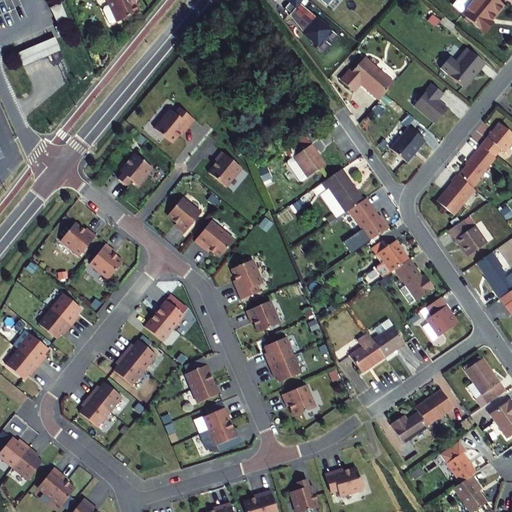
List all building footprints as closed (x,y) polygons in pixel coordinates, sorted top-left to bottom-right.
[(103,11),(108,23),(112,24),(117,22),(138,13),(134,4),(135,0),(106,0),(109,5),(104,7),(103,11)] [(299,3),(301,0),(286,0),(289,3),(284,9),(290,14),(289,15),(307,30),(304,34),(318,46),(316,48),(324,54),(332,45),(327,41),(328,40),(332,43),(338,36),(299,3)] [(496,15),(504,6),(496,0),(474,0),(462,15),(463,16),(464,19),(467,22),(470,22),(483,33),(491,23),(489,20),(494,14),(496,15)] [(70,28),(61,5),(49,10),(59,32),(70,28)] [(456,27),(444,17),(440,22),(451,32),(456,27)] [(60,26),(54,29),(58,38),(63,36),(60,26)] [(56,44),(54,40),(17,56),(23,70),(60,54),(56,44)] [(474,77),(485,64),(467,49),(455,62),(457,64),(448,75),(462,87),(472,76),(474,77)] [(379,101),(394,84),(364,58),(351,73),(349,70),(340,81),(353,92),(360,84),(379,101)] [(464,89),(474,77),(472,76),(462,87),(464,89)] [(413,106),(435,124),(448,109),(437,101),(443,94),(431,85),(413,106)] [(191,119),(176,106),(171,112),(166,108),(151,127),(169,141),(174,135),(177,132),(180,129),(182,131),(191,119)] [(327,132),(321,124),(314,130),(319,137),(327,132)] [(480,146),(494,157),(500,150),(504,152),(511,142),(511,134),(499,124),(480,146)] [(408,128),(390,150),(407,164),(425,142),(408,128)] [(301,182),(325,166),(319,157),(319,156),(312,145),(287,161),(287,164),(299,182),(301,182)] [(458,176),(473,189),(480,180),(479,179),(496,159),(494,157),(480,146),(465,164),(468,166),(465,170),(464,169),(458,176)] [(226,188),(241,169),(221,152),(216,158),(218,160),(215,163),(212,166),(213,167),(208,173),(226,188)] [(126,187),(131,181),(138,187),(153,169),(135,155),(130,161),(129,161),(120,172),(123,175),(118,180),(126,187)] [(262,181),(269,178),(265,169),(258,172),(262,181)] [(363,201),(341,170),(313,189),(317,196),(321,194),(329,188),(346,213),(348,211),(363,201)] [(451,181),(452,182),(448,187),(449,188),(447,190),(446,190),(436,202),(454,216),(475,190),(473,189),(458,176),(456,175),(451,181)] [(346,213),(329,188),(321,194),(337,218),(346,213)] [(183,233),(200,213),(182,197),(167,215),(173,220),(173,221),(176,223),(179,226),(177,228),(183,233)] [(366,198),(363,201),(348,211),(370,242),(387,229),(366,198)] [(505,218),(510,214),(504,206),(499,209),(505,218)] [(336,219),(333,216),(326,221),(329,224),(336,219)] [(218,258),(233,241),(210,221),(193,241),(203,250),(205,248),(208,251),(211,253),(212,253),(218,258)] [(463,221),(448,231),(456,241),(458,240),(469,256),(487,243),(475,226),(469,230),(463,221)] [(59,240),(79,256),(95,235),(89,230),(87,232),(84,230),(81,227),(80,228),(74,223),(59,240)] [(373,247),(377,254),(388,247),(383,240),(373,247)] [(467,257),(469,256),(458,240),(456,241),(467,257)] [(409,261),(396,241),(388,247),(377,254),(381,260),(379,262),(381,264),(377,267),(376,270),(382,279),(387,276),(395,270),(409,261)] [(105,243),(88,263),(107,279),(122,261),(115,256),(116,256),(113,253),(109,250),(111,248),(105,243)] [(502,267),(492,252),(476,263),(484,275),(485,274),(487,278),(485,279),(499,299),(500,298),(511,290),(511,273),(507,277),(501,268),(502,267)] [(240,300),(259,292),(256,285),(262,283),(252,260),(231,269),(235,276),(234,277),(235,280),(237,284),(234,285),(240,300)] [(409,260),(409,261),(395,270),(406,286),(400,290),(410,304),(416,301),(434,289),(428,280),(424,282),(421,277),(409,260)] [(383,287),(391,281),(387,276),(382,279),(379,281),(383,287)] [(511,290),(500,298),(511,315),(511,290)] [(62,331),(65,333),(77,318),(74,316),(76,314),(80,308),(62,293),(56,302),(45,316),(44,316),(37,324),(56,339),(60,333),(62,331)] [(433,340),(456,324),(448,314),(450,312),(440,298),(426,308),(432,315),(426,319),(429,323),(423,327),(433,340)] [(160,307),(149,320),(148,320),(143,326),(161,341),(183,315),(165,300),(159,307),(160,307)] [(279,324),(269,301),(245,311),(248,319),(251,318),(252,322),(254,325),(255,325),(258,333),(279,324)] [(450,312),(448,314),(456,324),(458,323),(450,312)] [(412,324),(418,319),(415,315),(409,320),(412,324)] [(372,340),(384,358),(405,344),(388,320),(381,325),(385,331),(378,336),(372,340)] [(374,330),(378,336),(385,331),(381,325),(374,330)] [(29,371),(32,373),(44,359),(41,357),(43,354),(48,349),(29,334),(23,342),(24,343),(12,357),(11,356),(5,364),(23,379),(27,374),(29,371)] [(362,374),(384,358),(372,340),(368,334),(357,341),(362,348),(349,356),(362,374)] [(268,365),(272,374),(275,373),(277,376),(279,382),(301,373),(297,363),(296,364),(289,347),(290,347),(286,337),(264,346),(267,352),(268,356),(265,357),(268,365)] [(128,346),(117,361),(119,363),(117,365),(113,371),(131,385),(138,377),(137,377),(148,363),(149,363),(156,355),(137,340),(133,346),(131,348),(128,346)] [(463,367),(465,370),(481,359),(479,356),(463,367)] [(204,358),(190,364),(193,371),(207,365),(204,358)] [(505,392),(482,359),(481,359),(465,370),(464,371),(473,383),(467,387),(481,408),(505,392)] [(215,387),(209,374),(210,373),(207,365),(193,371),(190,364),(184,366),(187,373),(185,374),(197,404),(219,395),(215,387)] [(94,388),(82,402),(85,405),(83,407),(79,413),(97,427),(103,419),(114,405),(115,405),(121,397),(103,382),(99,388),(97,390),(94,388)] [(315,408),(305,385),(281,395),(284,402),(287,401),(288,405),(290,409),(291,409),(294,416),(315,408)] [(453,408),(441,391),(415,408),(418,412),(427,426),(453,408)] [(511,402),(511,400),(490,415),(507,439),(511,435),(511,402)] [(232,430),(227,417),(228,416),(224,408),(203,418),(215,447),(236,438),(233,430),(232,430)] [(427,426),(418,412),(406,420),(402,423),(399,419),(391,425),(404,444),(428,427),(427,426)] [(35,454),(21,443),(19,446),(16,443),(10,439),(0,452),(0,460),(4,464),(4,463),(19,475),(18,475),(26,482),(41,464),(36,459),(33,457),(35,454)] [(462,453),(465,451),(458,441),(440,454),(460,484),(472,476),(476,473),(462,453)] [(324,473),(330,492),(337,490),(339,496),(362,489),(356,467),(348,470),(348,469),(344,470),(340,471),(339,469),(324,473)] [(37,490),(60,508),(74,490),(68,485),(65,482),(62,479),(64,477),(53,469),(37,490)] [(420,476),(418,471),(412,475),(414,479),(420,476)] [(472,476),(460,484),(454,488),(470,511),(473,511),(486,503),(478,492),(481,490),(472,476)] [(297,482),(299,489),(290,492),(295,511),(301,511),(318,507),(316,499),(317,499),(312,485),(308,486),(306,479),(297,482)] [(243,502),(246,511),(277,511),(271,490),(258,494),(259,497),(254,498),(251,499),(251,500),(243,502)] [(72,511),(94,511),(92,510),(94,508),(83,499),(72,511)] [(232,511),(230,503),(217,507),(218,509),(214,510),(210,511),(232,511)]
